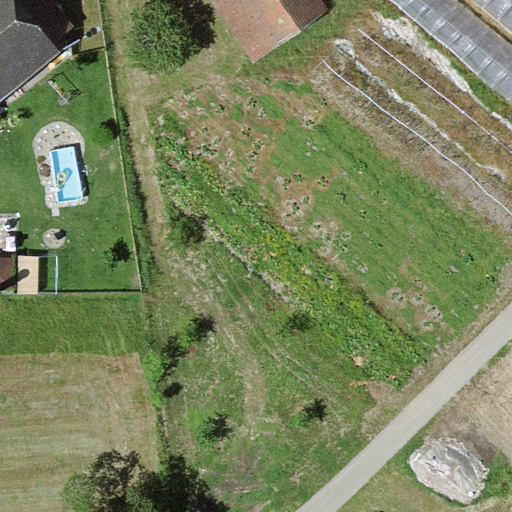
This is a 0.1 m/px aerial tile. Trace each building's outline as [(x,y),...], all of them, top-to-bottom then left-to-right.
[(0,0),(0,116),(0,115),(0,102),(78,40),(71,31),(76,27),(54,0),(0,0)] [(326,10),(318,0),(209,0),(252,61),(326,10)] [(381,0),(511,107),(511,46),(455,0),(381,0)] [(511,0),(468,0),(511,35),(511,0)] [(18,256),(17,294),(39,294),(39,256),(18,256)] [(13,257),(0,257),(0,291),(13,292),(13,257)]
